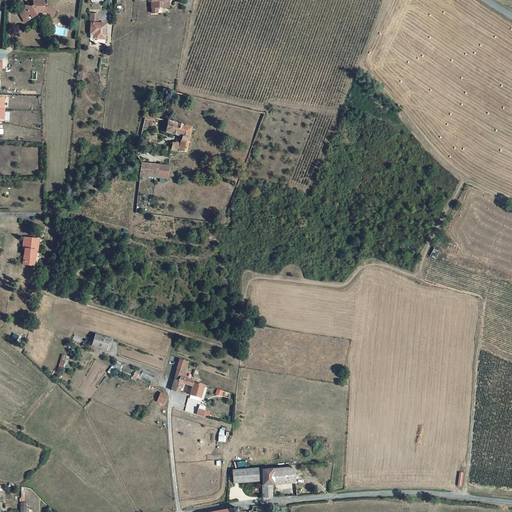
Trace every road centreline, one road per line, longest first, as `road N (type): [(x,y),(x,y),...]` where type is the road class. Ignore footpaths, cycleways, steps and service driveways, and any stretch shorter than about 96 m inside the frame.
road 1 (unclassified): [(197,511),(381,492),(511,501)]
road 2 (track): [(388,0),(362,64),(465,176)]
road 3 (track): [(463,496),(479,298)]
